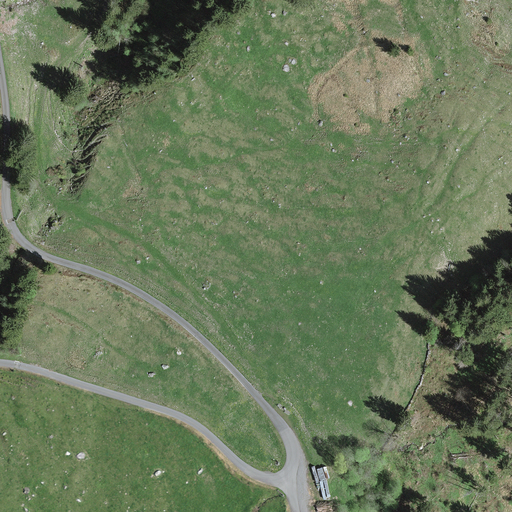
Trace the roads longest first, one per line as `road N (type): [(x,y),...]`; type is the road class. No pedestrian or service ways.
road 1 (track): [(0,64),(5,190),(16,234),(29,248),(170,313),(237,372),(287,432),(296,457),(290,480)]
road 2 (track): [(290,480),(252,473),(175,415),(0,361)]
